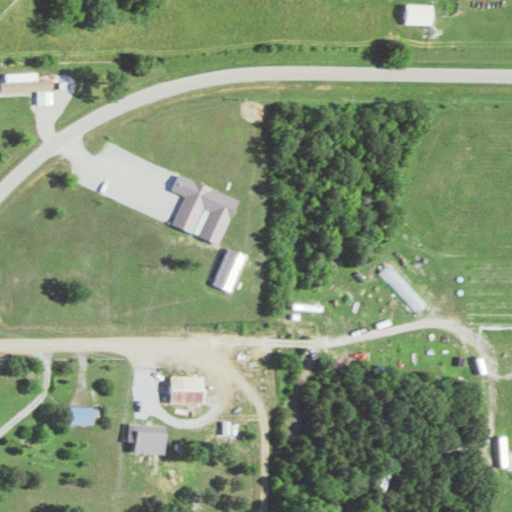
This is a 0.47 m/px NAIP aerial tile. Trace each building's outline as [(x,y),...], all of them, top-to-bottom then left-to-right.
[(436,3),(409,3),(409,23),(436,23),(436,3)] [(242,197),(181,174),(176,189),(189,194),(177,224),(225,243),(242,197)] [(237,290),(251,254),(233,246),(219,283),(237,290)] [(175,402),(208,402),(207,375),(174,375),(175,402)] [(98,423),(99,407),(74,406),(74,423),(98,423)] [(133,441),(139,441),(138,451),(169,452),(170,424),(133,423),(133,441)]
